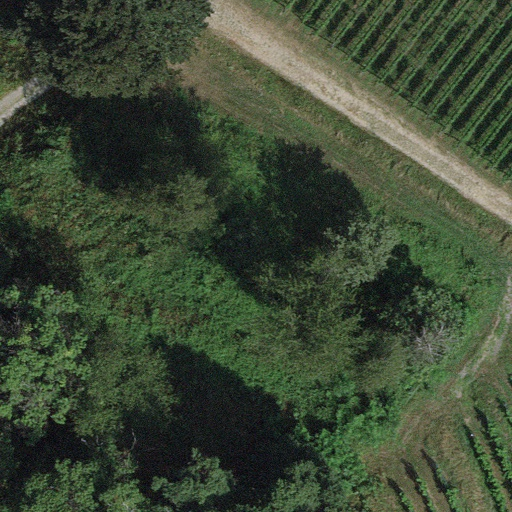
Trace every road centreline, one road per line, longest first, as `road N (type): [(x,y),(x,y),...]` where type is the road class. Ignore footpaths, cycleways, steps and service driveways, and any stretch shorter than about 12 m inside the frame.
road 1 (track): [(186,0),(511,216)]
road 2 (track): [(118,0),(86,40),(0,115)]
